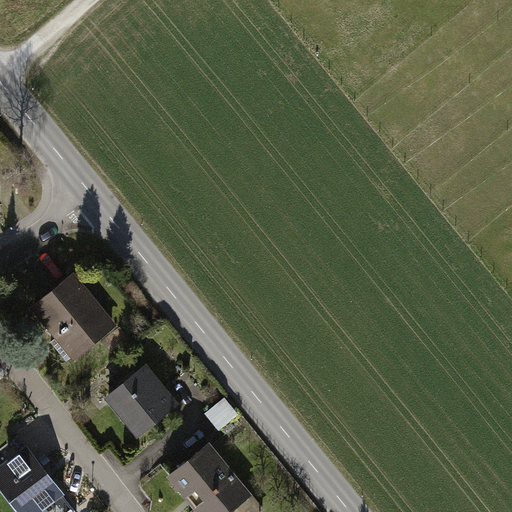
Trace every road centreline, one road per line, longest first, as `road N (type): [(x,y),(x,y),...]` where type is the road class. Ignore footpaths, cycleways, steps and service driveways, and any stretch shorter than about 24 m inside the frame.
road 1 (tertiary): [(350,511),(94,197)]
road 2 (residential): [(132,511),(0,339)]
road 3 (tertiary): [(94,197),(0,79)]
